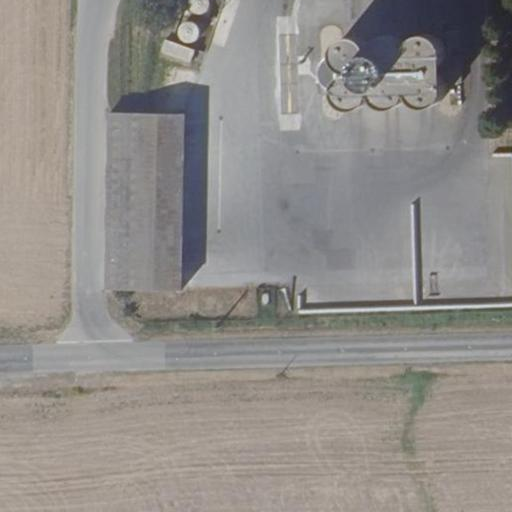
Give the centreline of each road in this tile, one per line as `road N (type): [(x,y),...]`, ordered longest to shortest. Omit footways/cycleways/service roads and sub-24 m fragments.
road 1 (tertiary): [(511,349),(0,367)]
road 2 (track): [(100,364),(103,0)]
